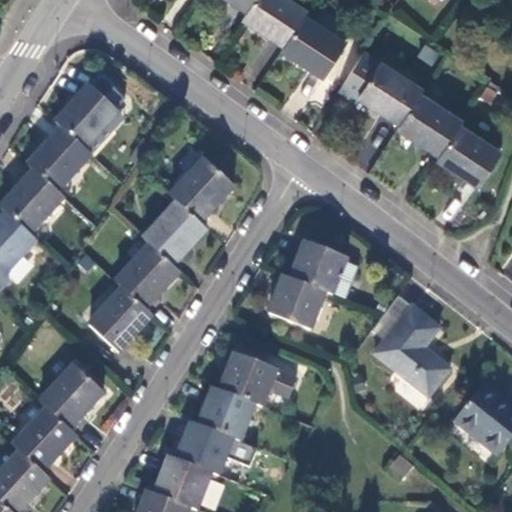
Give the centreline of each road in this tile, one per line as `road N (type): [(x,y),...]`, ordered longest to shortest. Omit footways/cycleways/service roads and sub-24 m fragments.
road 1 (unclassified): [(302,168),(86,511)]
road 2 (unclassified): [(302,168),(67,0)]
road 3 (unclassified): [(511,336),(302,168)]
